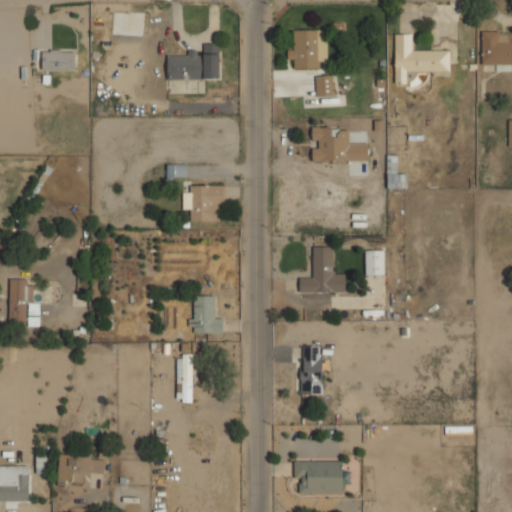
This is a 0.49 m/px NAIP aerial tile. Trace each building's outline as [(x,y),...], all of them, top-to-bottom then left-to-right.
[(327,28),(294,29),(294,47),(287,47),(287,65),(327,65),(327,28)] [(511,62),(511,29),(481,30),(481,63),(511,62)] [(451,71),(450,49),(415,50),(415,32),(394,33),(395,84),(405,83),(405,72),(451,71)] [(220,42),(203,42),(203,52),(167,52),(167,78),(220,79),(220,42)] [(75,50),(42,50),(42,70),(75,70),(75,50)] [(316,95),(333,95),(333,74),(316,74),(316,95)] [(311,145),(311,160),(368,160),(368,140),(348,140),(348,126),(312,126),(312,145),(311,145)] [(187,164),(166,163),(165,177),(186,178),(187,164)] [(182,192),(182,210),(192,210),(192,220),(222,220),(222,184),(190,184),(190,192),(182,192)] [(299,292),(345,292),(345,272),(334,272),(333,245),(312,245),(313,276),(299,277),(299,292)] [(384,274),(384,250),(366,250),(366,274),(384,274)] [(38,324),(38,302),(30,302),(30,277),(10,277),(10,324),(38,324)] [(222,332),(222,314),(214,314),(214,295),(190,295),(190,332),(222,332)] [(300,345),(300,393),(322,393),(322,345),(300,345)] [(192,400),(192,356),(176,355),(176,400),(192,400)] [(207,400),(207,370),(187,370),(187,400),(207,400)] [(36,472),(46,472),(46,453),(36,453),(36,472)] [(58,481),(84,483),(84,473),(104,474),(105,455),(59,453),(58,481)] [(344,460),(294,460),(294,494),(344,494),(344,460)] [(0,500),(29,500),(29,465),(0,465),(0,500)]
